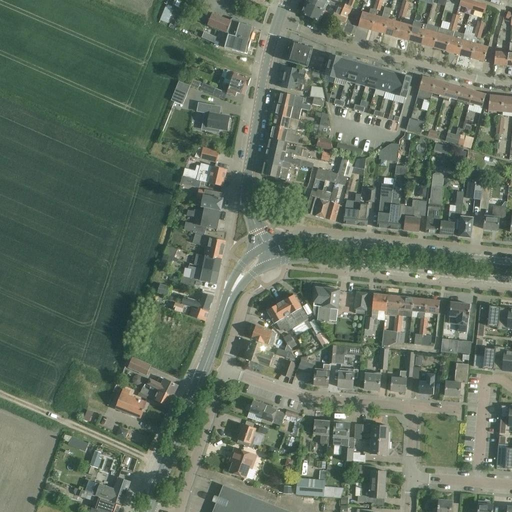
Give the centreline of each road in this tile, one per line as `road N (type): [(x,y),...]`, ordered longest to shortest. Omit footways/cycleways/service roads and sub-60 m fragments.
road 1 (secondary): [(146,511),(229,297),(265,250)]
road 2 (tertiary): [(511,261),(310,240),(281,240),(265,250)]
road 3 (tertiary): [(265,250),(511,281)]
road 4 (residential): [(280,26),(511,87)]
road 5 (secondary): [(265,250),(247,174),(280,26)]
road 6 (residential): [(415,408),(290,397),(225,373)]
road 7 (track): [(0,395),(164,466)]
road 8 (residential): [(181,511),(225,373)]
road 9 (residential): [(476,482),(484,379),(511,387)]
